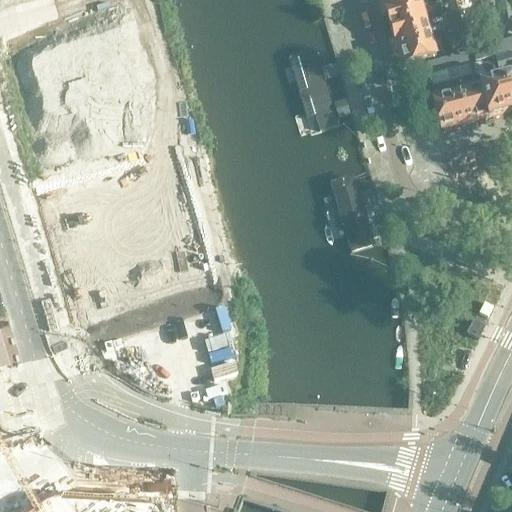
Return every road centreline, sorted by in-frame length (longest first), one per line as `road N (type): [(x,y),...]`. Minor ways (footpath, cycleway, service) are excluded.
road 1 (residential): [(349,0),(389,140),(413,193),(511,245)]
road 2 (tertiary): [(457,472),(406,456),(270,456)]
road 3 (tertiary): [(270,456),(445,498)]
road 4 (residential): [(0,172),(168,123)]
road 5 (residential): [(212,276),(168,123)]
road 6 (tertiary): [(0,247),(40,387)]
road 7 (residential): [(168,123),(131,0)]
road 8 (tertiary): [(74,418),(115,441),(189,452)]
